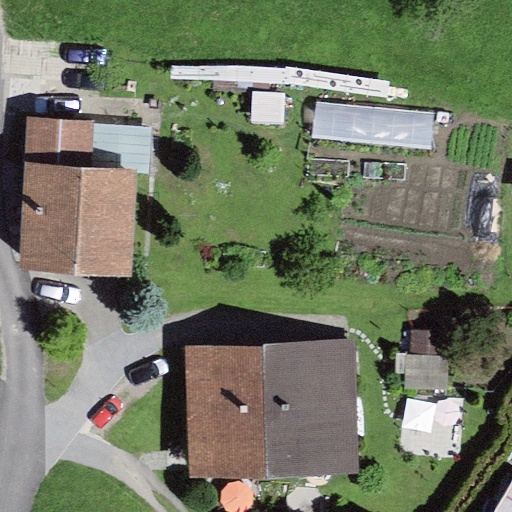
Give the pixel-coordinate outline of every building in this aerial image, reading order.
[(327,125),(446,137),(450,100),(330,88),(327,125)] [(97,126),(29,123),(22,278),(131,283),(136,179),(95,177),(97,126)] [(155,129),(97,126),(95,177),(136,179),(152,180),(155,129)] [(355,347),(261,350),(265,485),(360,482),(355,347)] [(261,350),(188,352),(192,487),(265,485),(261,350)] [(511,511),(511,497),(502,511),(511,511)]
